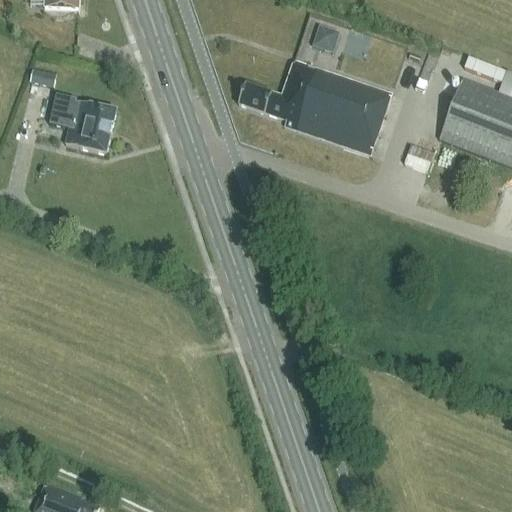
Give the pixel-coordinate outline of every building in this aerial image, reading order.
[(46,0),(46,10),(78,12),(78,0),(46,0)] [(323,27),(317,48),(338,55),(345,33),(323,27)] [(371,159),(393,98),(295,64),(283,99),(246,86),(239,107),(287,124),(286,129),(371,159)] [(54,91),(56,79),(33,74),(30,86),(54,91)] [(511,102),(462,84),(440,144),(511,171),(511,102)] [(56,98),(49,128),(70,133),(66,148),(107,157),(117,114),(77,105),(77,103),(56,98)] [(99,511),(82,505),(84,501),(47,487),(37,511),(99,511)]
